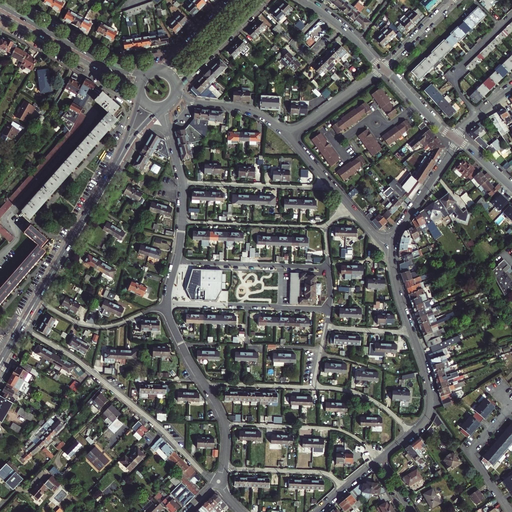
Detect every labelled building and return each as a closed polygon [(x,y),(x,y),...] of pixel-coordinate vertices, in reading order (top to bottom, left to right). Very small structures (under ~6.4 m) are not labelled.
[(60,0),(55,0),(52,7),(59,11),(64,2),(60,0)] [(201,0),(194,0),(192,3),(199,10),(205,4),(201,0)] [(344,0),(328,0),(329,0),(339,9),(340,9),(346,2),(344,0)] [(428,11),(435,4),(430,0),(425,0),(422,3),(428,11)] [(285,2),(278,8),(286,15),(292,9),(285,2)] [(340,9),(347,15),(353,7),(346,2),(340,9)] [(193,16),(199,10),(192,3),(186,9),(193,16)] [(347,15),(353,21),(360,13),(363,9),(362,8),(360,9),(355,5),(353,7),(347,15)] [(279,21),(286,15),(278,8),(272,14),(279,21)] [(405,15),(407,17),(414,25),(421,18),(419,17),(423,13),(418,8),(414,11),(412,13),(409,10),(405,15)] [(478,9),(472,15),(477,21),(484,15),(478,9)] [(72,24),(77,15),(69,11),(64,19),(72,24)] [(353,21),(365,30),(371,22),(360,13),(353,21)] [(181,14),(175,20),(182,27),(188,21),(181,14)] [(85,19),(77,15),(72,24),(80,28),(85,20),(85,19)] [(407,17),(405,15),(400,19),(403,22),(397,27),(404,34),(407,30),(408,31),(414,25),(407,17)] [(471,27),(477,21),(472,15),(465,22),(471,27)] [(92,24),(85,20),(80,28),(81,29),(87,32),(92,24)] [(176,33),(182,27),(175,20),(169,26),(176,33)] [(260,20),(253,26),(259,33),(266,26),(260,20)] [(511,31),(511,20),(466,66),(471,71),(511,31)] [(300,21),(296,25),(298,28),(298,29),(300,31),(305,27),(300,21)] [(459,28),(464,34),(468,30),(471,33),(473,30),(471,27),(465,22),(459,28)] [(104,36),(109,27),(101,23),(97,32),(104,36)] [(387,25),(380,31),(382,34),(389,41),(396,34),(395,33),(398,30),(392,24),(389,27),(387,25)] [(253,39),(259,33),(253,26),(247,33),(253,39)] [(117,32),(109,27),(104,36),(112,40),(117,32)] [(458,40),(464,34),(459,28),(452,34),(458,40)] [(167,34),(159,35),(160,45),(168,44),(167,34)] [(383,47),(389,41),(382,34),(376,40),(383,47)] [(451,46),(458,40),(452,34),(446,41),(451,46)] [(159,35),(149,37),(151,47),(160,45),(159,35)] [(149,37),(140,38),(142,48),(151,47),(149,37)] [(16,48),(17,46),(3,38),(0,42),(0,48),(12,55),(16,48)] [(132,39),(133,49),(142,48),(140,38),(132,39)] [(125,51),(133,49),(132,39),(123,41),(125,51)] [(240,39),(234,46),(240,52),(246,46),(240,39)] [(439,47),(445,53),(451,46),(446,41),(439,47)] [(332,50),(338,56),(341,59),(347,52),(338,43),(332,50)] [(234,58),(240,52),(234,46),(228,52),(234,58)] [(439,47),(433,53),(439,59),(442,56),(445,53),(439,47)] [(27,54),(16,48),(12,55),(11,57),(22,63),(27,54)] [(338,56),(332,50),(326,56),(332,62),(338,56)] [(352,56),(355,60),(361,55),(357,51),(352,56)] [(280,52),(274,58),(277,61),(283,55),(280,52)] [(288,64),(295,58),(288,52),(280,60),(287,66),(288,64)] [(433,53),(426,60),(432,65),(439,59),(433,53)] [(31,57),(27,54),(22,63),(33,69),(37,61),(30,57),(31,57)] [(319,62),(326,68),(328,70),(329,71),(335,65),(332,62),(326,56),(319,62)] [(295,58),(288,64),(295,71),(301,64),(295,58)] [(511,62),(509,59),(503,65),(508,71),(511,67),(511,62)] [(220,60),(210,70),(217,77),(227,67),(220,60)] [(426,60),(420,66),(426,72),(428,70),(432,65),(426,60)] [(326,68),(319,62),(313,68),(321,77),(325,73),(323,71),(326,68)] [(501,63),(494,70),(496,72),(503,65),(501,63)] [(503,65),(496,72),(502,77),(508,71),(503,65)] [(421,80),(427,73),(426,72),(420,66),(413,72),(421,80)] [(37,70),(41,92),(51,91),(47,69),(37,70)] [(217,77),(210,70),(203,76),(221,94),(225,90),(214,79),(217,77)] [(496,72),(490,78),(495,84),(502,77),(496,72)] [(221,94),(203,76),(193,86),(202,84),(205,88),(208,85),(210,87),(208,89),(217,98),(221,94)] [(490,78),(483,84),(489,90),(495,84),(490,78)] [(96,85),(86,79),(83,85),(77,95),(69,109),(59,119),(60,120),(64,126),(65,126),(63,128),(64,129),(63,131),(66,134),(68,131),(69,132),(70,129),(72,126),(74,123),(76,119),(78,116),(80,113),(82,109),(96,85)] [(77,95),(83,85),(79,82),(78,84),(70,79),(65,88),(77,95)] [(313,80),(311,83),(316,88),(319,85),(313,80)] [(431,97),(439,90),(433,83),(425,90),(431,97)] [(483,84),(477,91),(482,96),(489,90),(483,84)] [(378,90),(368,97),(371,101),(375,106),(378,111),(379,110),(384,117),(386,120),(394,114),(387,105),(388,104),(378,90)] [(437,104),(445,96),(439,90),(431,97),(437,104)] [(233,91),(233,101),(241,101),(242,91),(233,91)] [(250,102),(250,91),(242,91),(241,101),(250,102)] [(482,96),(477,91),(471,97),(476,102),(482,96)] [(49,181),(21,212),(29,219),(42,204),(116,120),(111,116),(118,109),(102,94),(95,101),(109,114),(49,181)] [(443,110),(449,105),(448,103),(450,101),(451,100),(447,95),(445,96),(437,104),(443,110)] [(270,108),(270,98),(262,97),(261,108),(270,108)] [(270,98),(270,108),(278,109),(279,98),(270,98)] [(291,114),(299,115),(300,101),(291,100),(291,114)] [(307,115),(308,105),(305,104),(305,101),(300,101),(299,115),(307,115)] [(24,122),(28,117),(30,113),(32,114),(33,110),(35,108),(24,102),(22,104),(20,107),(19,107),(17,112),(18,112),(15,117),(24,122)] [(363,115),(368,112),(362,104),(352,111),(351,111),(338,120),(338,121),(328,128),(334,136),(338,133),(344,129),(345,130),(346,129),(356,121),(358,120),(358,119),(363,115)] [(449,105),(443,110),(449,117),(457,110),(453,105),(451,106),(449,105)] [(511,109),(509,105),(497,112),(509,131),(511,129),(511,122),(509,117),(511,115),(511,109)] [(206,135),(208,121),(209,110),(194,109),(193,119),(190,124),(201,134),(203,133),(206,135)] [(209,110),(208,121),(223,122),(224,112),(209,110)] [(497,112),(488,117),(501,136),(505,134),(509,131),(497,112)] [(86,116),(83,115),(80,113),(78,116),(76,119),(74,123),(72,126),(70,129),(69,132),(68,131),(66,134),(63,137),(60,140),(58,143),(56,146),(53,149),(50,151),(48,154),(45,157),(43,160),(40,163),(38,166),(35,169),(32,172),(30,174),(30,175),(27,178),(25,181),(23,183),(20,186),(17,189),(15,192),(12,195),(9,198),(7,201),(4,204),(2,207),(0,208),(0,234),(1,235),(4,238),(6,239),(7,240),(10,243),(14,238),(11,235),(8,232),(6,230),(3,227),(0,224),(0,218),(2,217),(4,214),(7,211),(9,208),(12,205),(14,203),(17,200),(20,197),(22,194),(25,191),(27,188),(30,185),(32,182),(35,179),(38,176),(40,174),(43,171),(45,168),(48,165),(50,162),(53,159),(56,156),(58,153),(61,150),(63,147),(66,145),(69,142),(71,139),(74,136),(76,133),(77,131),(78,130),(80,126),(82,123),(84,119),(86,116)] [(384,134),(381,136),(388,145),(402,135),(401,135),(411,127),(406,120),(401,123),(396,127),(395,126),(392,128),(384,134)] [(425,126),(422,122),(417,127),(421,130),(425,126)] [(469,135),(485,150),(488,153),(492,149),(478,135),(480,133),(482,136),(483,136),(485,138),(486,137),(488,139),(490,142),(492,140),(479,123),(477,125),(469,131),(469,135)] [(2,134),(11,139),(14,134),(16,135),(19,131),(7,124),(2,134)] [(185,129),(175,132),(178,146),(188,143),(203,139),(204,137),(201,134),(190,124),(185,129)] [(367,129),(358,136),(372,156),(382,149),(378,144),(373,137),(368,131),(367,129)] [(425,140),(425,141),(433,134),(429,129),(418,139),(417,140),(421,144),(421,145),(425,140)] [(239,141),(239,132),(228,132),(227,141),(239,141)] [(249,133),(239,132),(239,141),(249,141),(249,133)] [(260,133),(249,133),(249,141),(249,144),(256,144),(256,142),(260,142),(260,133)] [(320,133),(310,140),(330,167),(339,160),(337,157),(331,149),(326,142),(322,136),(320,133)] [(155,135),(152,134),(144,146),(153,151),(160,155),(164,157),(167,159),(168,156),(164,140),(155,135)] [(433,134),(425,141),(428,145),(436,138),(433,134)] [(414,138),(408,144),(413,150),(421,144),(417,140),(418,139),(417,138),(415,141),(413,139),(414,138)] [(432,149),(440,142),(436,138),(428,145),(426,147),(425,148),(424,149),(425,151),(427,149),(429,151),(430,149),(431,148),(432,149)] [(491,144),(499,153),(500,153),(502,155),(509,149),(506,145),(503,147),(498,140),(495,143),(494,142),(491,144)] [(430,149),(433,152),(434,150),(439,156),(445,148),(440,142),(432,149),(431,148),(430,149)] [(178,146),(182,159),(192,157),(188,143),(178,146)] [(140,154),(149,159),(153,151),(144,146),(140,154)] [(424,157),(435,163),(439,156),(434,150),(433,152),(432,154),(430,152),(428,153),(424,157)] [(149,159),(140,154),(133,166),(142,171),(149,159)] [(338,170),(336,171),(343,181),(357,171),(357,170),(356,170),(357,169),(366,163),(360,155),(357,157),(351,162),(350,161),(347,163),(338,170)] [(417,172),(425,177),(435,163),(424,157),(421,163),(422,164),(417,172)] [(467,165),(463,161),(456,169),(466,178),(473,171),(474,170),(468,164),(467,165)] [(506,170),(510,166),(508,164),(507,162),(502,167),(506,170)] [(212,175),(212,165),(204,164),(204,174),(212,175)] [(220,165),(212,165),(212,175),(220,175),(220,165)] [(399,197),(401,199),(405,195),(410,200),(421,184),(413,178),(413,177),(410,173),(405,168),(403,166),(398,171),(400,173),(399,173),(403,178),(402,180),(404,182),(401,186),(398,183),(394,179),(393,180),(389,184),(388,185),(391,188),(399,197)] [(246,178),(246,167),(238,167),(238,177),(246,178)] [(255,168),(246,167),(246,178),(254,178),(255,168)] [(272,181),(281,181),(281,171),(272,170),(272,181)] [(281,171),(281,181),(289,181),(289,171),(281,171)] [(473,171),(466,178),(469,181),(477,174),(473,171)] [(415,176),(413,177),(413,178),(421,184),(425,177),(417,172),(415,176)] [(473,178),(480,186),(487,180),(491,177),(487,173),(483,176),(480,172),(473,178)] [(487,180),(480,186),(478,188),(480,191),(483,189),(491,198),(501,187),(498,184),(493,188),(487,180)] [(123,194),(130,199),(135,190),(128,186),(123,194)] [(350,198),(358,192),(354,188),(347,194),(350,198)] [(135,190),(130,199),(137,203),(143,194),(135,190)] [(381,216),(385,221),(397,208),(390,201),(387,198),(385,196),(383,194),(381,191),(378,194),(384,200),(381,204),(387,210),(381,216)] [(191,200),(200,200),(200,192),(191,192),(191,200)] [(207,201),(208,192),(200,192),(200,200),(207,201)] [(207,201),(215,201),(216,193),(208,192),(207,201)] [(461,196),(470,207),(475,203),(467,192),(461,196)] [(223,193),(216,193),(215,201),(223,202),(223,193)] [(446,211),(450,217),(451,216),(450,214),(454,211),(457,215),(456,218),(459,219),(465,221),(467,215),(466,210),(463,212),(448,193),(439,200),(446,210),(446,211)] [(499,211),(509,201),(501,193),(491,202),(499,211)] [(401,199),(399,197),(397,200),(395,198),(396,197),(393,194),(390,197),(389,198),(388,197),(387,198),(390,201),(397,208),(401,204),(404,201),(401,199)] [(243,204),(243,196),(232,195),(232,203),(243,204)] [(254,196),(243,196),(243,204),(243,206),(250,207),(250,204),(254,204),(254,196)] [(264,205),(264,197),(254,196),(254,204),(256,204),(256,206),(261,207),(261,205),(264,205)] [(264,197),(264,205),(265,205),(265,207),(271,207),(271,205),(274,205),(275,205),(275,197),(264,197)] [(481,208),(483,205),(486,202),(481,198),(479,200),(476,203),(481,208)] [(441,214),(446,211),(446,210),(439,200),(438,199),(435,202),(424,209),(419,213),(420,214),(425,224),(433,237),(436,235),(432,228),(435,227),(431,221),(432,220),(433,221),(442,215),(441,214)] [(292,208),(292,200),(284,200),(284,208),(292,208)] [(292,200),(292,208),(300,209),(300,200),(292,200)] [(307,209),(308,201),(300,200),(300,209),(307,209)] [(307,209),(315,209),(316,201),(308,201),(307,209)] [(511,208),(511,202),(503,213),(511,221),(511,208)] [(159,214),(161,206),(151,203),(149,211),(159,214)] [(161,206),(159,214),(169,216),(172,209),(161,206)] [(366,216),(378,230),(387,223),(385,221),(381,216),(373,207),(372,208),(371,208),(368,211),(367,212),(369,213),(366,216)] [(199,213),(199,211),(188,210),(188,213),(190,213),(190,219),(196,219),(197,213),(199,213)] [(420,214),(414,217),(422,231),(423,232),(425,231),(424,230),(422,225),(425,224),(420,214)] [(414,217),(412,221),(418,233),(422,231),(414,217)] [(102,229),(112,235),(116,228),(107,222),(102,229)] [(40,248),(47,240),(30,226),(24,233),(38,246),(8,280),(0,289),(0,304),(45,252),(40,248)] [(414,227),(408,230),(412,238),(414,241),(414,242),(416,242),(417,241),(418,240),(418,239),(419,238),(418,237),(414,227)] [(112,235),(121,240),(125,233),(116,228),(112,235)] [(334,236),(345,236),(346,228),(335,228),(334,236)] [(345,236),(356,237),(356,228),(346,228),(345,236)] [(405,231),(402,237),(409,238),(411,239),(411,238),(412,238),(408,230),(405,231)] [(192,240),(201,240),(201,232),(193,232),(192,240)] [(210,232),(201,232),(201,240),(209,240),(210,232)] [(218,233),(210,232),(209,240),(210,240),(210,243),(218,243),(218,241),(218,233)] [(226,233),(218,233),(218,241),(226,241),(226,233)] [(235,233),(226,233),(226,241),(234,241),(235,233)] [(235,233),(234,241),(242,241),(243,233),(235,233)] [(258,237),(257,245),(266,245),(266,237),(258,237)] [(266,245),(274,245),(275,237),(266,237),(266,245)] [(274,245),(283,246),(283,237),(275,237),(274,245)] [(299,238),(291,238),(290,246),(299,246),(299,238)] [(308,238),(299,238),(299,246),(307,247),(308,238)] [(140,245),(138,253),(148,256),(151,248),(140,245)] [(161,251),(151,248),(148,256),(158,259),(161,251)] [(412,248),(399,251),(399,258),(402,257),(412,252),(412,248)] [(417,250),(412,252),(402,257),(404,263),(408,261),(409,261),(415,259),(420,256),(419,254),(420,253),(419,250),(418,250),(417,250)] [(88,255),(84,262),(93,267),(97,260),(88,255)] [(97,260),(93,267),(102,273),(107,266),(97,260)] [(504,260),(491,272),(504,296),(511,288),(511,279),(503,269),(508,265),(504,260)] [(400,274),(404,283),(415,278),(413,273),(410,273),(409,270),(408,261),(404,263),(399,265),(400,274)] [(102,273),(103,273),(112,278),(116,271),(107,266),(102,273)] [(351,274),(352,266),(340,266),(340,274),(351,274)] [(352,266),(351,274),(362,274),(362,266),(352,266)] [(186,290),(191,300),(216,301),(221,291),(222,271),(192,270),(186,290)] [(315,284),(315,275),(305,275),(305,273),(290,273),(289,304),(304,304),(305,302),(315,302),(315,294),(320,294),(320,284),(315,284)] [(404,283),(406,289),(415,285),(415,283),(427,278),(425,274),(415,278),(404,283)] [(376,289),(376,279),(367,279),(367,289),(376,289)] [(384,279),(376,279),(376,289),(383,290),(384,279)] [(127,290),(135,294),(139,284),(132,281),(127,290)] [(406,289),(408,295),(422,289),(431,285),(430,283),(425,285),(424,287),(422,282),(415,285),(406,289)] [(146,287),(139,284),(135,294),(142,297),(146,287)] [(413,307),(428,300),(425,293),(424,294),(422,289),(408,295),(413,307)] [(68,310),(73,301),(66,297),(60,306),(68,310)] [(101,308),(110,312),(114,304),(104,300),(101,308)] [(413,307),(415,313),(430,306),(428,300),(413,307)] [(80,306),(73,301),(68,310),(75,314),(80,306)] [(124,309),(114,304),(110,312),(120,317),(124,309)] [(421,330),(444,321),(472,310),(476,308),(474,305),(454,314),(453,312),(445,316),(446,317),(436,321),(434,318),(419,324),(421,330)] [(417,319),(440,309),(439,306),(431,309),(430,306),(415,313),(417,319)] [(350,317),(350,309),(340,308),(339,317),(350,317)] [(361,309),(350,309),(350,317),(361,318),(361,309)] [(417,319),(419,324),(434,318),(433,315),(441,312),(440,309),(417,319)] [(377,324),(385,324),(386,314),(377,314),(377,324)] [(386,314),(385,324),(393,325),(393,314),(386,314)] [(55,320),(47,315),(42,323),(51,328),(55,320)] [(186,323),(194,323),(194,315),(186,315),(186,323)] [(203,324),(203,315),(194,315),(194,323),(203,324)] [(211,324),(211,316),(203,315),(203,324),(211,324)] [(211,324),(219,324),(219,316),(211,316),(211,324)] [(219,324),(227,324),(228,316),(219,316),(219,324)] [(236,317),(228,316),(227,324),(236,325),(236,317)] [(267,326),(267,318),(259,317),(258,325),(267,326)] [(275,326),(276,318),(267,318),(267,326),(275,326)] [(283,326),(284,318),(276,318),(275,326),(283,326)] [(292,326),(292,318),(284,318),(283,326),(292,326)] [(300,327),(300,319),(292,318),(292,326),(300,327)] [(309,319),(300,319),(300,327),(309,327),(309,319)] [(140,330),(150,331),(150,321),(141,320),(141,322),(140,330)] [(159,321),(150,321),(150,331),(159,331),(159,321)] [(421,330),(425,342),(439,336),(445,334),(443,328),(439,330),(438,327),(445,325),(444,321),(421,330)] [(46,336),(51,328),(42,323),(37,331),(46,336)] [(338,344),(342,344),(343,344),(343,335),(334,335),(334,337),(330,337),(330,343),(338,344)] [(343,344),(351,345),(352,336),(343,335),(343,344)] [(360,337),(352,336),(351,345),(360,345),(360,337)] [(427,348),(436,344),(441,342),(439,336),(425,342),(427,348)] [(76,350),(82,341),(74,337),(69,346),(76,350)] [(450,343),(448,339),(441,342),(436,344),(438,348),(450,343)] [(89,346),(82,341),(76,350),(85,355),(89,346)] [(374,352),(385,352),(386,344),(375,343),(374,352)] [(385,352),(391,352),(396,353),(396,344),(386,344),(385,352)] [(34,353),(43,358),(47,351),(38,345),(34,353)] [(161,347),(152,347),(152,357),(161,357),(161,347)] [(169,347),(161,347),(161,357),(169,357),(169,347)] [(104,358),(115,359),(115,350),(104,350),(104,358)] [(125,359),(126,351),(115,350),(115,359),(125,359)] [(430,360),(442,356),(440,350),(428,354),(430,360)] [(43,358),(52,363),(56,356),(47,351),(43,358)] [(136,351),(126,351),(125,359),(136,360),(136,351)] [(208,360),(208,352),(197,352),(197,359),(208,360)] [(208,360),(219,360),(219,352),(208,352),(208,360)] [(31,356),(26,353),(25,354),(22,360),(26,363),(31,356)] [(235,361),(246,361),(246,353),(235,353),(235,361)] [(257,353),(246,353),(246,361),(257,361),(257,353)] [(284,362),(284,354),(274,354),(273,362),(277,362),(277,366),(284,366),(284,362)] [(295,355),(284,354),(284,362),(295,363),(295,355)] [(445,355),(442,356),(430,360),(432,366),(447,361),(445,355)] [(66,361),(56,356),(52,363),(61,368),(66,361)] [(12,374),(27,383),(31,375),(28,373),(32,367),(26,363),(22,360),(18,367),(17,367),(15,371),(14,371),(12,374)] [(75,367),(66,361),(61,368),(71,374),(75,367)] [(434,372),(454,366),(456,365),(455,362),(448,364),(447,361),(432,366),(434,372)] [(324,371),(335,372),(336,364),(325,363),(324,371)] [(346,365),(336,364),(335,372),(345,373),(346,365)] [(436,378),(445,375),(444,372),(455,369),(454,366),(434,372),(436,378)] [(356,379),(367,380),(367,372),(357,371),(356,379)] [(378,373),(367,372),(367,380),(377,381),(378,373)] [(438,384),(463,375),(464,375),(463,372),(456,375),(452,376),(451,373),(445,375),(436,378),(438,384)] [(27,383),(12,374),(9,379),(22,387),(21,388),(26,390),(28,388),(27,387),(29,384),(27,383)] [(464,378),(463,375),(438,384),(439,390),(449,386),(448,383),(464,378)] [(74,381),(70,389),(75,391),(81,385),(74,381)] [(2,397),(13,403),(15,400),(11,397),(14,392),(16,394),(18,390),(7,384),(2,392),(4,393),(2,397)] [(139,393),(148,394),(148,385),(139,385),(139,393)] [(157,385),(148,385),(148,394),(157,394),(157,385)] [(171,385),(157,385),(157,394),(171,394),(171,385)] [(441,401),(452,397),(450,391),(454,389),(453,385),(449,386),(439,390),(438,390),(441,401)] [(401,390),(393,389),(392,400),(400,400),(401,390)] [(409,391),(401,390),(400,400),(408,401),(409,391)] [(97,391),(91,398),(101,408),(108,401),(97,391)] [(224,400),(229,400),(233,400),(233,392),(224,391),(224,400)] [(177,401),(188,401),(188,393),(177,392),(177,401)] [(243,392),(233,392),(233,400),(242,401),(243,401),(243,392)] [(251,392),(243,392),(243,401),(251,401),(251,392)] [(260,393),(251,392),(251,401),(259,401),(260,393)] [(199,393),(188,393),(188,401),(199,401),(199,393)] [(268,393),(260,393),(259,401),(259,404),(268,404),(268,402),(268,393)] [(277,393),(268,393),(268,402),(277,402),(277,393)] [(0,421),(1,423),(7,414),(9,410),(13,403),(2,397),(0,395),(0,421)] [(290,404),(295,405),(301,405),(301,396),(290,396),(290,404)] [(301,396),(301,405),(312,405),(312,397),(301,396)] [(441,401),(443,408),(452,405),(457,401),(455,396),(452,397),(441,401)] [(496,404),(494,403),(488,398),(486,400),(484,399),(474,410),(476,412),(472,417),(470,416),(460,427),(462,429),(460,431),(467,437),(469,435),(470,436),(480,424),(479,423),(483,418),(484,419),(494,407),(494,406),(496,404)] [(47,401),(45,405),(56,411),(58,407),(47,401)] [(325,411),(336,411),(336,403),(325,403),(325,411)] [(347,403),(336,403),(336,411),(347,412),(347,403)] [(117,418),(121,414),(111,405),(103,413),(108,417),(113,422),(117,418)] [(22,416),(25,418),(28,419),(31,421),(34,415),(31,414),(28,412),(25,410),(23,409),(20,407),(17,413),(20,415),(22,416)] [(439,425),(442,423),(437,416),(436,415),(433,421),(433,422),(436,427),(439,425)] [(113,422),(108,417),(104,420),(110,425),(113,422)] [(360,425),(371,426),(371,417),(360,417),(360,425)] [(382,418),(371,417),(371,426),(382,426),(382,418)] [(48,425),(57,433),(64,425),(58,420),(55,423),(50,418),(46,422),(45,422),(48,425)] [(117,418),(113,422),(110,425),(108,428),(114,434),(123,425),(117,418)] [(142,438),(148,431),(138,421),(132,428),(136,432),(133,435),(139,441),(142,438)] [(498,460),(503,454),(507,449),(511,443),(511,422),(507,428),(505,430),(502,433),(499,437),(500,437),(497,440),(495,442),(492,445),(489,449),(490,449),(488,452),(483,457),(484,458),(481,461),(489,467),(491,464),(493,466),(495,468),(500,462),(498,460)] [(12,430),(15,432),(17,434),(22,428),(19,426),(16,424),(14,423),(10,429),(12,430)] [(25,434),(30,439),(30,438),(38,430),(41,427),(37,425),(35,424),(25,434)] [(57,433),(48,425),(46,428),(48,430),(43,435),(49,441),(57,433)] [(108,428),(102,433),(108,439),(114,434),(108,428)] [(35,444),(40,449),(45,443),(46,445),(49,441),(43,435),(40,432),(36,437),(39,440),(35,444)] [(250,440),(250,432),(239,432),(239,440),(250,440)] [(250,432),(250,440),(260,440),(261,432),(250,432)] [(281,444),(282,435),(271,435),(271,443),(281,444)] [(282,435),(281,444),(292,444),(293,436),(282,435)] [(152,447),(154,449),(156,451),(160,448),(161,449),(164,453),(163,454),(160,457),(163,460),(164,459),(165,460),(167,458),(174,451),(161,438),(152,447)] [(205,438),(197,438),(197,448),(205,448),(205,438)] [(205,438),(205,448),(213,448),(213,438),(205,438)] [(410,446),(420,457),(428,451),(424,445),(424,444),(423,443),(420,439),(419,438),(410,446)] [(313,447),(313,439),(302,439),(302,447),(313,447)] [(323,451),(323,449),(324,441),(324,439),(313,439),(313,447),(312,451),(323,451)] [(76,440),(62,454),(69,461),(82,447),(76,440)] [(55,448),(59,451),(65,445),(62,441),(55,448)] [(28,451),(32,455),(40,449),(35,444),(34,443),(28,449),(29,450),(28,451)] [(23,446),(21,448),(23,450),(16,456),(23,463),(32,455),(28,451),(23,446)] [(405,449),(408,453),(412,459),(415,461),(417,460),(419,462),(422,460),(420,457),(410,446),(405,449)] [(93,463),(98,469),(99,470),(109,460),(108,459),(105,456),(98,450),(95,447),(86,457),(89,460),(93,463)] [(46,455),(48,457),(51,459),(53,457),(51,454),(49,452),(47,450),(45,449),(45,448),(42,450),(44,453),(46,455)] [(130,471),(145,456),(138,449),(129,457),(131,459),(129,460),(128,459),(125,456),(122,458),(119,461),(130,471)] [(181,459),(174,451),(167,458),(174,465),(181,459)] [(450,470),(457,466),(456,465),(460,462),(453,453),(451,454),(449,455),(447,452),(445,453),(447,456),(446,457),(446,458),(443,460),(447,465),(447,466),(446,468),(448,470),(449,470),(450,470)] [(344,463),(344,453),(336,453),(335,463),(344,463)] [(352,453),(344,453),(344,463),(352,463),(352,453)] [(189,467),(181,459),(174,465),(179,469),(178,471),(174,476),(177,478),(182,474),(188,467),(189,467)] [(9,461),(6,463),(15,472),(17,469),(9,461)] [(15,472),(6,463),(4,465),(0,470),(0,477),(13,490),(23,479),(15,472)] [(194,484),(200,479),(194,473),(195,472),(190,466),(189,467),(188,467),(182,474),(183,475),(187,478),(193,485),(194,484)] [(54,467),(49,472),(53,475),(57,479),(61,474),(54,467)] [(26,476),(17,469),(15,472),(23,479),(26,476)] [(417,470),(403,477),(408,486),(422,478),(417,470)] [(511,474),(510,472),(502,477),(504,480),(503,481),(507,487),(509,490),(508,491),(511,494),(511,495),(511,474)] [(193,485),(187,478),(183,475),(182,474),(177,478),(195,496),(199,491),(193,485)] [(37,487),(36,485),(30,492),(37,499),(44,492),(45,490),(46,491),(49,488),(51,491),(52,489),(54,491),(62,483),(57,479),(53,475),(44,484),(40,481),(38,484),(39,485),(37,487)] [(189,501),(195,496),(177,478),(174,476),(170,480),(177,487),(170,493),(171,494),(172,496),(183,507),(189,501)] [(244,478),(235,477),(235,484),(235,486),(243,486),(244,478)] [(252,478),(244,478),(243,486),(252,486),(252,478)] [(261,478),(252,478),(252,486),(261,487),(261,478)] [(270,479),(261,478),(261,487),(269,487),(270,479)] [(288,488),(298,488),(298,480),(289,479),(288,488)] [(298,488),(306,489),(306,480),(298,480),(298,488)] [(315,480),(306,480),(306,489),(314,489),(315,480)] [(324,481),(315,480),(314,489),(323,489),(324,481)] [(360,483),(353,489),(358,495),(366,497),(365,503),(362,503),(362,504),(367,510),(367,509),(370,493),(372,483),(366,482),(363,483),(362,484),(360,483)] [(378,495),(381,501),(389,497),(383,488),(377,487),(377,484),(372,483),(370,493),(378,495)] [(432,489),(423,494),(431,508),(440,503),(432,489)] [(478,490),(470,495),(476,505),(484,499),(478,490)] [(345,499),(352,508),(353,510),(355,511),(358,511),(359,511),(356,508),(357,507),(358,508),(362,504),(362,503),(351,491),(343,498),(345,499)] [(215,493),(211,497),(222,509),(224,507),(227,510),(230,508),(215,493)] [(168,496),(165,498),(177,510),(180,507),(171,497),(172,496),(171,494),(169,496),(168,496)] [(170,511),(175,511),(177,510),(165,498),(164,497),(163,496),(160,499),(159,498),(157,501),(164,508),(165,507),(170,511)] [(159,511),(164,508),(157,501),(153,497),(150,500),(153,503),(143,511),(159,511)] [(219,511),(222,509),(211,497),(206,502),(216,511),(219,511)] [(386,511),(392,509),(390,504),(388,505),(386,503),(390,500),(389,497),(381,501),(379,502),(381,506),(377,508),(378,511),(386,511)] [(351,508),(352,508),(345,499),(338,504),(344,511),(349,507),(351,508)] [(202,506),(208,511),(216,511),(206,502),(202,506)]
